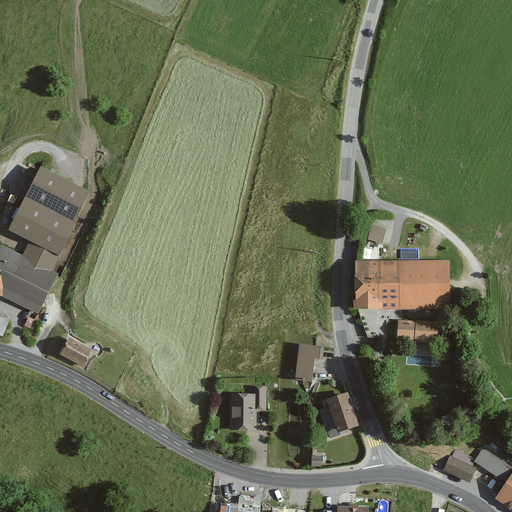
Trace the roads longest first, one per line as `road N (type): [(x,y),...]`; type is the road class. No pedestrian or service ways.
road 1 (tertiary): [(375,0),(356,79),(340,297),(351,370),(385,474)]
road 2 (tertiary): [(385,474),(306,481),(251,475),(197,455),(94,388),(0,350)]
